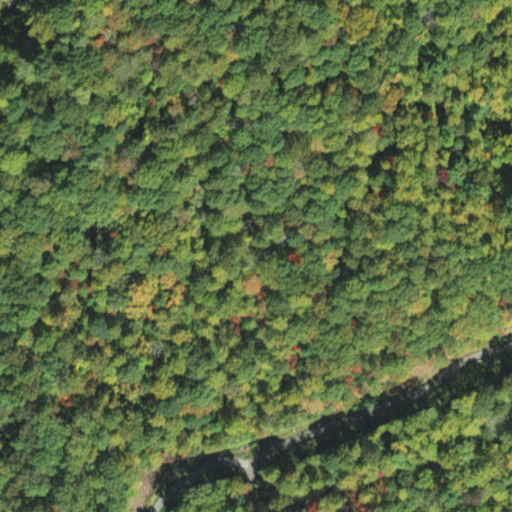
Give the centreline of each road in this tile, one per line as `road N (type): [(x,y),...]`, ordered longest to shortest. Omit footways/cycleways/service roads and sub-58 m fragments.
road 1 (residential): [(511,434),(480,434),(415,469),(303,506),(270,504),(255,475),(273,447),(389,405),(511,345)]
road 2 (residential): [(255,467),(214,462),(179,479),(155,511)]
